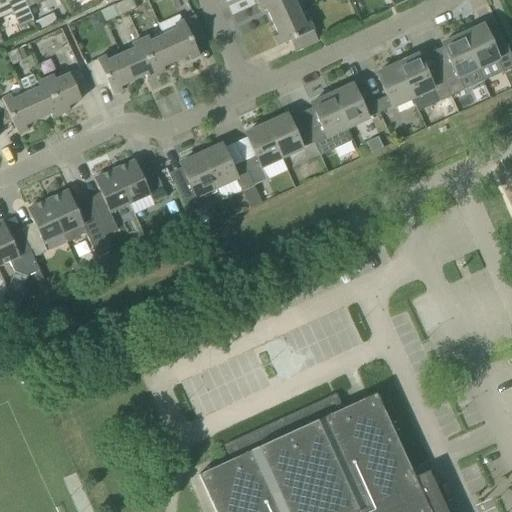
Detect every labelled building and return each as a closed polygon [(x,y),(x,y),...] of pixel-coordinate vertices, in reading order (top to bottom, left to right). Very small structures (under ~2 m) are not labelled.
[(23,0),(7,0),(10,5),(18,22),(31,16),(27,7),(23,0)] [(125,0),(122,2),(127,12),(135,8),(131,0),(125,0)] [(266,10),(272,23),(298,11),(292,0),(265,0),(257,4),(261,12),(266,10)] [(112,6),(117,16),(127,12),(122,2),(112,6)] [(298,11),(272,23),(277,35),(273,37),(277,47),(289,41),(294,52),(317,42),(308,22),(304,24),(298,11)] [(89,20),(94,33),(107,27),(105,22),(101,14),(89,20)] [(194,16),(174,25),(177,30),(164,36),(175,61),(187,56),(190,60),(199,56),(193,44),(204,39),(194,16)] [(43,18),(35,22),(39,31),(47,27),(43,18)] [(482,26),(462,35),(477,68),(496,60),(502,73),(511,68),(511,58),(504,42),(492,48),(482,26)] [(439,72),(450,97),(463,90),(458,77),(477,68),(462,35),(441,44),(451,67),(439,72)] [(175,61),(164,36),(150,42),(148,37),(140,41),(156,76),(164,72),(162,67),(175,61)] [(156,76),(140,41),(132,44),(134,49),(120,55),(132,81),(145,75),(147,80),(156,76)] [(16,50),(7,54),(13,65),(21,61),(16,50)] [(105,56),(86,65),(96,88),(107,83),(113,95),(122,91),(120,86),(132,81),(120,55),(108,61),(105,56)] [(417,55),(396,65),(411,98),(431,89),(437,103),(450,97),(439,72),(427,78),(417,55)] [(411,98),(396,65),(376,74),(386,96),(374,102),(379,113),(411,98)] [(54,75),(45,79),(61,115),(70,111),(67,106),(80,100),(79,97),(90,92),(80,69),(56,80),(54,75)] [(20,80),(26,94),(37,119),(50,114),(52,119),(61,115),(45,79),(37,83),(33,74),(20,80)] [(351,85),(331,95),(346,128),(379,113),(374,102),(362,107),(351,85)] [(0,124),(1,127),(12,122),(18,134),(27,130),(25,125),(37,119),(26,94),(13,100),(11,95),(0,99),(0,124)] [(346,128),(331,95),(310,104),(320,126),(308,132),(313,142),(319,156),(333,150),(327,137),(346,128)] [(286,115),(265,125),(281,158),(300,149),(300,148),(313,142),(308,132),(296,137),(286,115)] [(260,167),(281,158),(265,125),(245,134),(255,156),(243,162),(248,173),(260,167)] [(378,137),(366,142),(370,153),(382,148),(378,137)] [(221,145),(200,155),(215,188),(235,179),(241,192),(254,186),(248,173),(243,162),(231,167),(221,145)] [(220,199),(215,188),(200,155),(180,164),(186,178),(174,183),(188,214),(220,199)] [(134,161),(114,170),(129,204),(149,195),(153,203),(166,197),(156,173),(142,179),(134,161)] [(260,167),(248,173),(254,186),(266,180),(260,167)] [(109,213),(129,204),(114,170),(94,179),(102,198),(89,204),(104,236),(117,230),(109,213)] [(76,210),(73,204),(67,191),(48,200),(63,234),(72,229),(76,237),(86,233),(96,254),(109,248),(104,236),(89,204),(76,210)] [(35,228),(22,234),(33,257),(46,251),(43,243),(63,234),(48,200),(27,209),(35,228)] [(175,216),(180,227),(191,222),(186,212),(175,216)] [(39,270),(33,257),(22,234),(20,229),(8,234),(6,228),(1,230),(0,228),(0,266),(9,262),(14,271),(27,276),(39,270)] [(109,248),(96,254),(100,264),(104,262),(114,258),(109,248)] [(446,511),(428,471),(413,478),(375,394),(342,409),(335,394),(224,445),(231,460),(198,475),(214,511),(446,511)]
